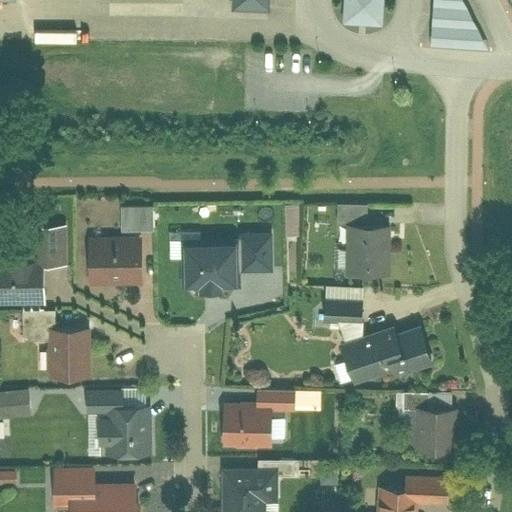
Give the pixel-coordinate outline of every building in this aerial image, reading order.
[(383,0),(340,0),(340,18),(382,20),(383,0)] [(366,200),(336,199),(335,223),(346,224),(344,268),(388,269),(390,217),(366,216),(366,200)] [(119,238),(89,239),(90,279),(140,277),(140,247),(155,247),(153,200),(118,201),(119,238)] [(299,200),(290,200),(288,246),(298,246),(299,200)] [(28,252),(0,251),(0,298),(44,298),(44,259),(64,259),(64,220),(28,220),(28,252)] [(237,231),(181,232),(182,282),(238,282),(238,267),(273,266),(273,226),(237,226),(237,231)] [(325,293),(322,293),(321,319),(338,319),(338,332),(358,332),(362,330),(362,282),(325,281),(325,293)] [(54,305),(22,305),(22,339),(49,338),(49,370),(88,369),(88,321),(54,321),(54,305)] [(358,332),(342,337),(355,376),(390,364),(392,371),(433,358),(423,330),(400,338),(394,320),(362,330),(358,332)] [(97,407),(98,448),(148,446),(147,395),(121,396),(120,383),(84,384),(85,408),(97,407)] [(254,400),(220,400),(220,440),(271,440),(271,404),(295,404),(295,383),(254,383),(254,400)] [(401,404),(414,404),(412,442),(455,444),(457,399),(427,398),(428,388),(402,387),(401,404)] [(255,461),(221,462),(221,511),(262,511),(263,496),(278,496),(277,472),(294,472),(293,453),(255,454),(255,461)] [(68,504),(68,511),(138,511),(138,502),(134,502),(134,475),(94,476),(94,461),(51,462),(51,504),(68,504)] [(362,511),(415,511),(416,498),(446,498),(446,470),(404,470),(404,480),(376,480),(376,509),(363,509),(362,511)]
